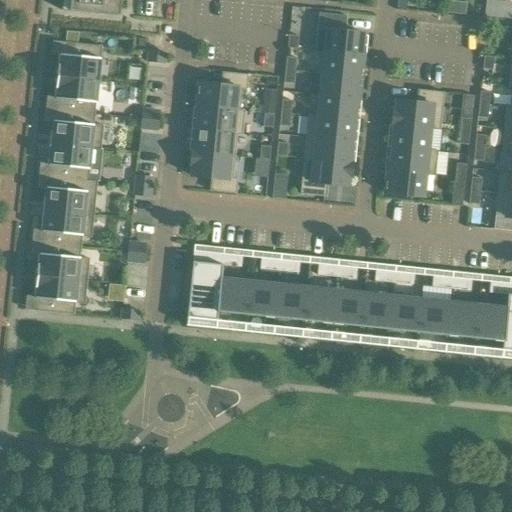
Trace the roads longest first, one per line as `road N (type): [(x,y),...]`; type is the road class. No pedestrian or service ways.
road 1 (residential): [(362,228),(385,0)]
road 2 (residential): [(165,209),(187,0)]
road 3 (residential): [(165,209),(362,228)]
road 4 (residential): [(362,228),(511,243)]
road 5 (residential): [(153,329),(165,209)]
